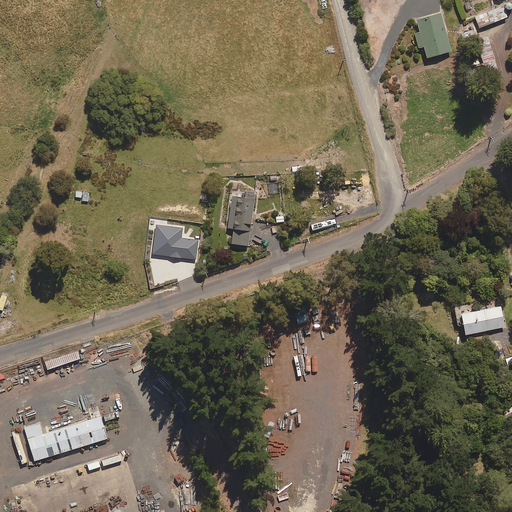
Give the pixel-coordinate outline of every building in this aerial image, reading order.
[(490,25),(508,18),(504,6),(485,13),(490,25)] [(451,53),(440,15),(417,22),(421,34),(415,35),(419,49),(424,48),(427,60),(451,53)] [(473,68),(481,65),(473,40),(479,38),(476,30),(462,34),(473,68)] [(490,78),(499,75),(488,37),(479,39),(490,78)] [(256,193),(246,191),(245,200),(233,198),(228,229),(234,230),(232,245),(248,247),(256,193)] [(308,321),(304,302),(293,305),(297,323),(308,321)] [(505,327),(501,306),(460,315),(464,336),(505,327)] [(134,349),(125,356),(132,365),(141,358),(134,349)] [(108,438),(101,415),(44,433),(40,422),(25,427),(35,460),(108,438)] [(172,476),(163,479),(167,493),(176,491),(172,476)]
